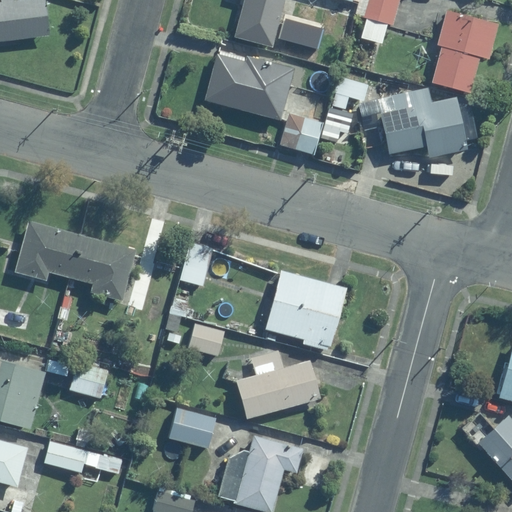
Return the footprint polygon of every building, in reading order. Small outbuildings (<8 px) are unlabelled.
[(45,0),(17,0),(0,2),(0,44),(51,38),(45,0)] [(271,48),(283,0),(244,0),(234,39),(271,48)] [(400,0),(364,0),(359,18),(364,19),(358,37),(380,44),(386,24),(393,26),(400,0)] [(499,25),(448,12),(439,47),(442,48),(433,84),(471,95),(481,59),(489,61),(499,25)] [(217,56),(205,103),(280,122),(293,71),(245,59),(244,63),(217,56)] [(323,127),(320,140),(335,144),(338,133),(347,136),(352,116),(345,114),(349,100),(362,103),(367,86),(337,77),(323,127)] [(470,152),(458,98),(430,105),(426,88),(389,97),(394,114),(381,117),(390,158),(429,148),(432,161),(470,152)] [(320,140),(323,127),(299,121),(292,148),(315,155),(320,140)] [(134,250),(29,222),(15,275),(48,284),(51,274),(93,286),(91,295),(119,303),(134,250)] [(201,286),(212,251),(191,244),(180,280),(201,286)] [(345,289),(283,273),(267,330),(303,340),(302,345),(328,352),(345,289)] [(224,331),(193,324),(187,351),(218,358),(224,331)] [(511,337),(511,338),(497,402),(511,404),(511,337)] [(237,380),(247,420),(321,401),(310,360),(275,369),(273,363),(252,368),(254,376),(237,380)] [(0,424),(29,433),(45,374),(0,362),(0,424)] [(76,363),(67,391),(99,401),(108,373),(76,363)] [(215,418),(177,408),(169,441),(207,450),(215,418)] [(511,422),(507,416),(490,431),(479,417),(463,431),(476,447),(478,445),(511,484),(511,422)] [(304,452),(255,438),(235,505),(259,511),(272,511),(285,472),(297,476),(304,452)] [(28,448),(0,439),(0,482),(16,488),(28,448)] [(124,461),(47,439),(40,463),(81,475),(84,465),(120,475),(124,461)] [(155,492),(149,511),(190,511),(193,503),(155,492)]
